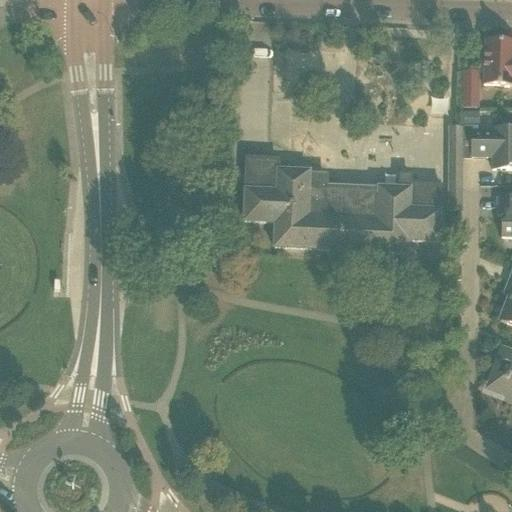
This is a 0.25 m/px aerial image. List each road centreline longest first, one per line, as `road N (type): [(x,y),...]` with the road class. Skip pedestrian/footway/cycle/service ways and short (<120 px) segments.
road 1 (residential): [(511,10),(145,0)]
road 2 (tertiary): [(76,1),(76,75),(100,197)]
road 3 (tertiary): [(100,197),(104,0)]
road 4 (tertiary): [(92,447),(105,348),(99,317)]
road 5 (tertiary): [(99,317),(70,442)]
road 6 (tertiary): [(99,317),(100,197)]
